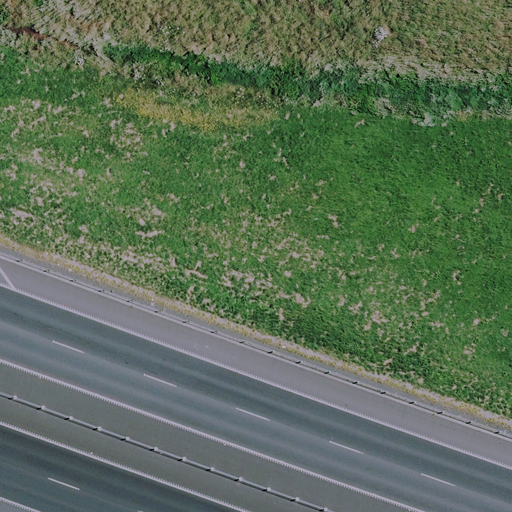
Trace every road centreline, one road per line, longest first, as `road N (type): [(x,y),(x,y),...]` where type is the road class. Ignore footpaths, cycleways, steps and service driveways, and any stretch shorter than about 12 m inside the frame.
road 1 (motorway): [(0,314),(511,511)]
road 2 (motorway): [(125,511),(0,463)]
